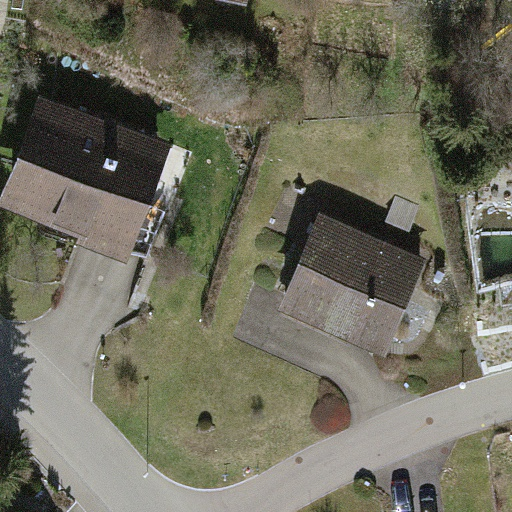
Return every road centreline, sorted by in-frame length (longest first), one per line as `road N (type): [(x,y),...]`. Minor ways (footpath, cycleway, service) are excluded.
road 1 (residential): [(511,400),(403,435),(249,511)]
road 2 (residential): [(156,511),(0,360)]
